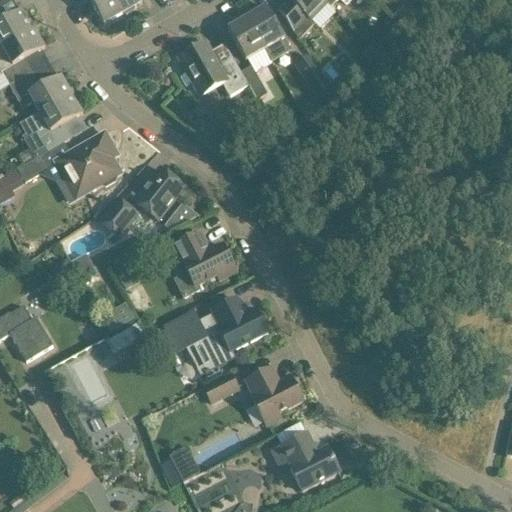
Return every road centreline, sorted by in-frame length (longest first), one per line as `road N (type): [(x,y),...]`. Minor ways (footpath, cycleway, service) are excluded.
road 1 (residential): [(511,497),(435,467),(353,414),(311,361),(219,179),(90,73)]
road 2 (residential): [(90,73),(212,0)]
road 3 (unknown): [(475,483),(511,366)]
